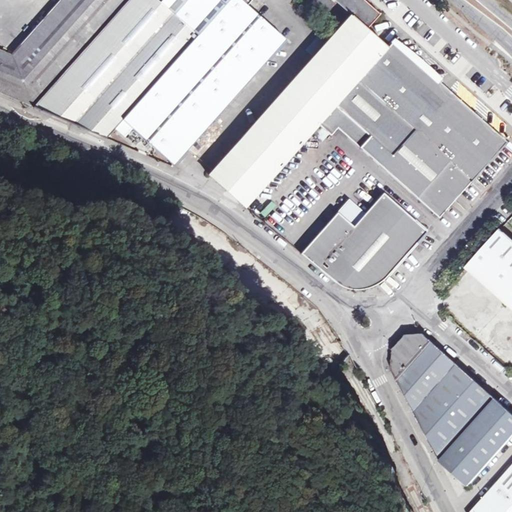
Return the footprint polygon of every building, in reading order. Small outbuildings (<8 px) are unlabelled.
[(197,34),(161,2),(158,0),(57,0),(10,54),(0,49),(0,92),(106,137),(114,128),(197,34)] [(240,0),(162,0),(161,2),(197,34),(114,128),(123,137),(131,128),(173,165),(186,150),(285,39),(248,6),(240,0)] [(367,3),(363,0),(335,0),(351,14),(355,17),(367,3)] [(380,14),(367,3),(355,17),(351,14),(330,37),(209,174),(245,206),(319,124),(387,47),(366,29),(380,14)] [(381,165),(450,89),(393,41),(387,47),(319,124),(331,135),(338,127),(381,165)] [(508,139),(450,89),(381,165),(439,216),(508,139)] [(384,278),(428,229),(385,193),(354,226),(339,211),(302,251),(345,284),(349,286),(355,288),(361,288),(366,287),(371,286),(374,285),(378,283),(381,281),(384,278)] [(265,215),(278,205),(272,199),(260,209),(265,215)] [(511,237),(502,229),(468,268),(511,307),(511,237)] [(511,413),(447,354),(440,362),(424,348),(431,340),(426,335),(408,335),(395,349),(393,370),(440,461),(469,485),(511,437),(511,413)] [(433,341),(427,348),(440,359),(445,353),(440,348),(433,341)] [(511,511),(511,466),(471,511),(511,511)]
